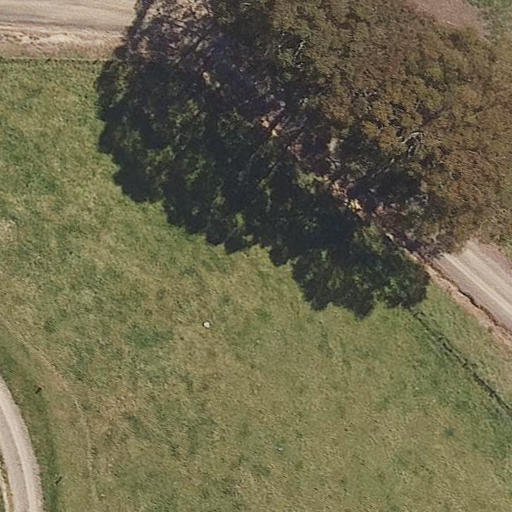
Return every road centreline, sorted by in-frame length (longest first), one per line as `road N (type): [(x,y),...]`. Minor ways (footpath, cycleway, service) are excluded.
road 1 (unclassified): [(511,298),(204,6)]
road 2 (unclassified): [(204,6),(16,0)]
